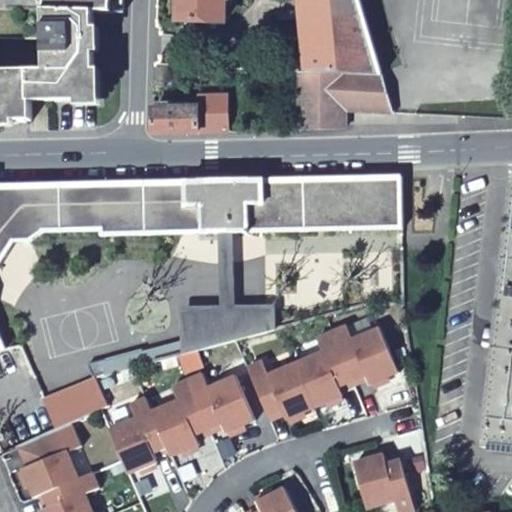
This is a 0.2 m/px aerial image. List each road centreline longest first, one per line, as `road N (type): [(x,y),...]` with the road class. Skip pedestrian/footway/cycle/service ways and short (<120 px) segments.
road 1 (residential): [(511,146),(129,156)]
road 2 (residential): [(206,511),(256,468),(411,418)]
road 3 (residential): [(129,156),(138,0)]
road 4 (residential): [(129,156),(0,159)]
